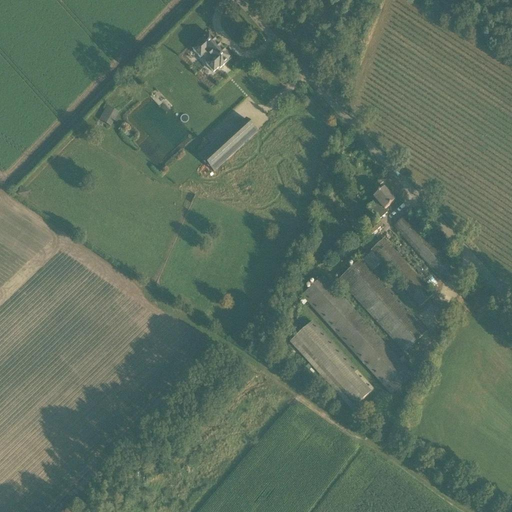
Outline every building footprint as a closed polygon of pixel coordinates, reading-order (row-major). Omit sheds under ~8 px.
[(206,65),(213,73),(219,68),(220,69),(231,59),(208,35),(197,45),(198,46),(193,51),(200,58),(205,54),(212,60),(206,65)] [(106,107),(99,121),(111,128),(119,114),(106,107)] [(244,144),(234,132),(202,160),(213,172),(244,144)] [(17,195),(25,200),(30,193),(22,187),(17,195)] [(369,207),(367,209),(371,214),(373,212),(376,215),(380,220),(387,214),(384,211),(394,202),(383,190),(373,199),(375,201),(369,207)] [(451,267),(406,217),(394,227),(445,284),(455,276),(449,269),(451,267)] [(382,227),(378,222),(363,235),(367,240),(382,227)] [(372,253),(381,264),(420,307),(433,295),(383,240),(370,252),(372,253)] [(372,253),(362,262),(372,272),(381,264),(372,253)] [(361,260),(339,281),(404,353),(426,333),(372,272),(362,262),(361,260)] [(301,296),(390,395),(412,376),(322,277),(301,296)] [(351,409),(372,390),(311,322),(290,341),(351,409)]
